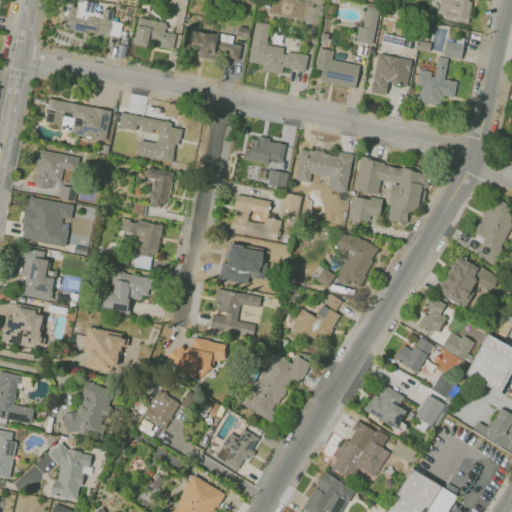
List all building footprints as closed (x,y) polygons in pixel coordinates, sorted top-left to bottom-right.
[(95,3),(73,0),(65,0),(61,28),(119,36),(121,22),(111,21),(113,10),(102,8),(102,13),(94,12),(95,3)] [(469,0),(439,0),(437,17),(467,21),(469,0)] [(378,8),(366,6),(362,26),(358,25),(355,40),(372,44),(378,8)] [(166,23),(138,17),(132,42),(172,51),(175,34),(164,31),(166,23)] [(304,70),(307,55),(282,51),(283,47),(265,44),(269,24),(254,21),(248,62),(263,64),(262,70),(281,73),(282,67),(304,70)] [(238,59),(241,45),(231,43),(232,38),(187,29),(183,51),(211,57),(212,53),(238,59)] [(443,57),(461,59),(463,43),(445,41),(443,57)] [(331,60),(332,50),(317,48),(315,69),(321,70),(320,83),(356,87),(358,63),(331,60)] [(411,59),(376,53),(370,92),(385,94),(387,82),(406,86),(411,59)] [(417,69),(415,84),(420,85),(417,102),(440,106),(442,96),(453,97),(455,81),(443,79),(447,58),(436,57),(434,72),(417,69)] [(110,110),(49,98),(44,122),(71,127),(70,133),(105,140),(110,110)] [(174,161),(179,128),(170,127),(171,121),(120,113),(118,127),(158,133),(157,143),(139,140),(137,155),(174,161)] [(251,137),(249,148),(245,148),(243,158),(282,164),(285,142),(251,137)] [(294,180),(309,182),(310,173),(328,176),(326,188),(346,192),(352,153),(337,151),(336,155),(299,148),(294,180)] [(78,155),(38,150),(33,186),(50,188),(51,179),(61,181),(62,169),(76,171),(78,155)] [(354,189),(377,194),(379,180),(391,182),(387,202),(390,203),(386,220),(405,223),(408,211),(417,212),(424,171),(359,159),(354,189)] [(269,168),(247,166),(246,177),(268,180),(269,168)] [(152,179),(149,204),(168,206),(172,170),(146,168),(145,178),(152,179)] [(287,172),(270,170),(268,185),(284,188),(287,172)] [(76,187),(61,185),(59,198),(73,201),(76,187)] [(300,195),(283,192),(279,215),(297,217),(300,195)] [(269,199),(234,195),(230,233),(276,238),(278,221),(264,219),(263,223),(247,221),(249,211),(268,213),(269,199)] [(381,199),(352,195),(349,217),(368,220),(369,215),(378,216),(381,199)] [(73,204),(27,196),(20,239),(65,246),(68,229),(60,228),(62,217),(70,219),(73,204)] [(511,219),(511,205),(490,196),(472,237),(481,241),(475,255),(493,263),(511,219)] [(162,225),(121,218),(119,229),(137,233),(132,266),(149,269),(151,254),(156,255),(162,225)] [(377,246),(344,231),(337,247),(347,252),(336,277),(359,288),(377,246)] [(260,277),(263,263),(250,261),(253,250),(225,244),(222,259),(235,261),(232,277),(247,280),(248,274),(260,277)] [(50,298),(53,277),(45,276),(47,255),(20,252),(17,276),(21,277),(19,294),(50,298)] [(465,307),(476,285),(490,292),(498,276),(456,255),(436,292),(465,307)] [(334,275),(321,267),(314,280),(327,287),(334,275)] [(101,308),(126,311),(128,296),(147,299),(151,277),(113,272),(110,291),(104,290),(101,308)] [(260,296),(216,289),(209,330),(252,337),(254,323),(236,320),(238,304),(258,307),(260,296)] [(335,310),(341,300),(328,293),(322,304),(335,310)] [(440,314),(445,304),(431,297),(418,322),(437,333),(445,317),(440,314)] [(339,314),(321,304),(315,316),(298,307),(288,325),(323,343),(339,314)] [(0,341),(37,347),(43,311),(13,306),(11,318),(4,317),(0,341)] [(85,367),(115,371),(121,333),(85,328),(82,348),(87,348),(85,367)] [(463,360),(473,343),(450,330),(441,347),(463,360)] [(464,375),(500,393),(511,367),(511,347),(485,334),(464,375)] [(225,344),(193,337),(190,349),(171,346),(168,359),(179,361),(177,371),(212,378),(216,359),(221,360),(225,344)] [(412,349),(400,344),(393,361),(419,371),(431,343),(417,337),(412,349)] [(242,408),(272,419),(289,377),(301,381),(309,362),(293,356),(290,362),(264,351),(242,408)] [(430,390),(449,401),(459,386),(439,374),(430,390)] [(76,414),(66,412),(62,427),(101,436),(112,389),(83,382),(76,414)] [(363,409),(394,429),(406,410),(398,405),(403,397),(380,382),(363,409)] [(165,427),(179,401),(156,390),(143,416),(165,427)] [(445,403),(425,395),(415,418),(436,426),(445,403)] [(511,421),(511,413),(498,407),(489,427),(476,421),(471,432),(511,451),(511,433),(507,431),(511,421)] [(388,452),(381,447),(387,437),(357,419),(329,466),(351,479),(358,468),(374,477),(388,452)] [(428,425),(416,419),(413,427),(424,432),(428,425)] [(0,475),(10,477),(15,441),(10,440),(12,432),(0,429),(0,475)] [(237,469),(243,459),(248,461),(261,439),(243,429),(238,437),(230,432),(215,456),(237,469)] [(78,498),(82,472),(89,473),(92,452),(53,446),(51,459),(58,460),(52,494),(78,498)] [(387,511),(413,470),(458,495),(448,511),(427,511),(426,511),(425,511),(387,511)] [(301,508),(308,511),(322,511),(324,510),(328,511),(339,511),(353,488),(323,471),(301,508)] [(224,494),(195,474),(168,511),(214,511),(213,511),(224,494)]
